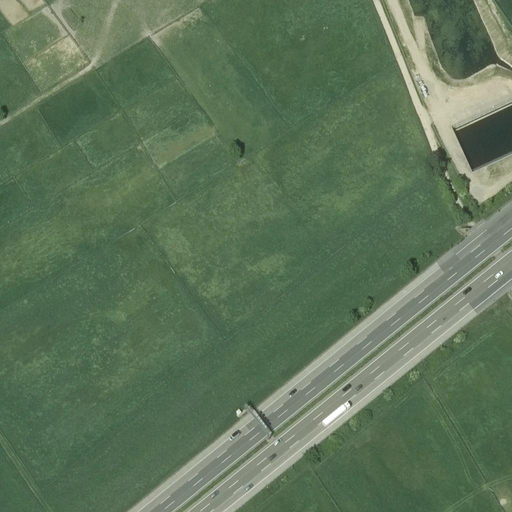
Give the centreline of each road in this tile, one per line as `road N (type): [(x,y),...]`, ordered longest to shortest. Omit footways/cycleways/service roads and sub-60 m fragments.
road 1 (motorway): [(511,220),(148,511)]
road 2 (motorway): [(212,511),(511,270)]
road 3 (track): [(376,0),(444,177),(511,276)]
